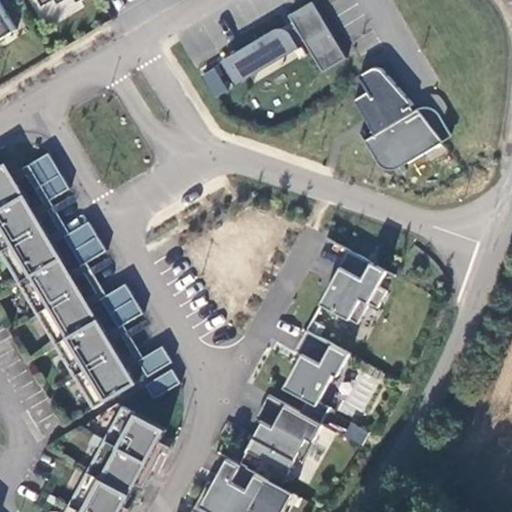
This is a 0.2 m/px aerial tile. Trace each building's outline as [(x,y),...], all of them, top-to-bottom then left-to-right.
[(0,0),(0,39),(21,28),(4,0),(0,0)] [(348,58),(314,1),(290,15),(297,27),(290,31),(287,29),(284,28),(281,27),(278,28),(237,52),(241,60),(228,68),(236,81),(299,44),(305,41),(324,72),(348,58)] [(299,44),(236,81),(238,85),(301,48),(299,44)] [(224,60),(228,68),(241,60),(237,52),(224,60)] [(400,126),(418,115),(413,106),(415,104),(386,72),(383,69),(380,68),(377,67),(373,68),(359,76),(369,93),(355,101),(370,126),(376,134),(397,121),(400,126)] [(216,97),(228,90),(218,73),(206,80),(216,97)] [(367,139),(380,163),(387,169),(397,169),(445,141),(432,124),(426,128),(418,115),(400,126),(397,121),(376,134),(367,139)] [(25,167),(47,203),(71,189),(50,153),(25,167)] [(9,162),(0,166),(0,249),(94,409),(140,383),(9,162)] [(90,221),(66,235),(83,266),(108,251),(90,221)] [(388,271),(350,249),(332,282),(334,283),(323,303),(359,323),(371,303),(379,308),(388,291),(380,286),(388,271)] [(127,284),(103,298),(120,328),(145,313),(127,284)] [(308,330),(297,350),(309,357),(291,390),(309,400),(302,412),(322,423),(331,407),(321,401),(336,374),(339,376),(352,353),(308,330)] [(164,346),(140,360),(150,377),(174,362),(164,346)] [(174,369),(147,385),(155,399),(183,382),(174,369)] [(303,463),(325,425),(322,423),(302,412),(270,395),(257,417),(264,421),(248,451),(289,473),(297,460),(303,463)] [(123,511),(169,428),(124,405),(66,511),(123,511)] [(363,443),(366,427),(348,424),(345,439),(363,443)] [(209,481),(194,510),(197,511),(235,511),(237,508),(245,511),(252,511),(253,510),(256,511),(284,511),(291,499),(267,486),(270,480),(234,461),(226,476),(223,475),(217,485),(209,481)]
